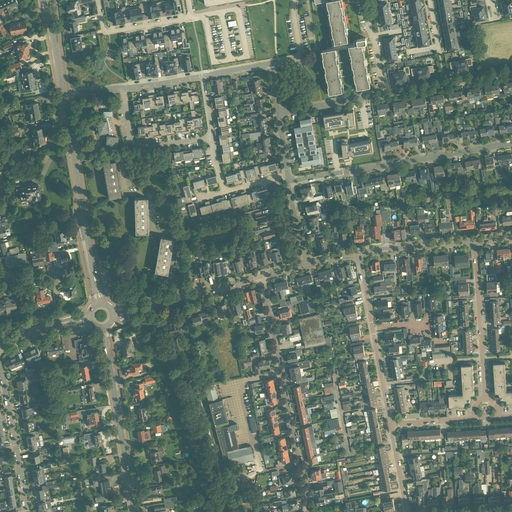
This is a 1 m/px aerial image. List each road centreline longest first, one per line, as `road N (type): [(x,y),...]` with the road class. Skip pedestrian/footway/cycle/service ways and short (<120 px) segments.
road 1 (tertiary): [(94,275),(46,0)]
road 2 (residential): [(308,511),(261,275)]
road 3 (residential): [(288,182),(511,143)]
road 4 (residential): [(390,424),(359,252)]
road 5 (tertiary): [(135,511),(106,346)]
road 6 (residential): [(484,395),(474,240)]
road 7 (residential): [(212,137),(139,146),(131,141),(124,87)]
road 8 (residential): [(384,94),(511,71)]
road 9 (residential): [(139,307),(261,275)]
road 10 (residential): [(191,17),(104,32),(97,0)]
